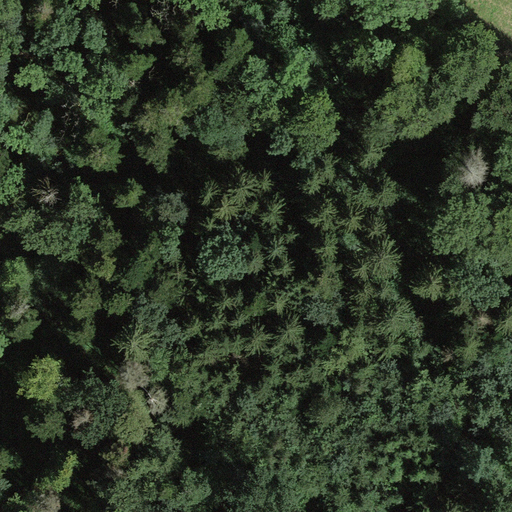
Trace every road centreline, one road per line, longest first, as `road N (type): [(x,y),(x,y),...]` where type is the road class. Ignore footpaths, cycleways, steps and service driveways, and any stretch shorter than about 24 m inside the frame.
road 1 (track): [(0,498),(72,413),(127,297),(134,203),(188,85),(271,0)]
road 2 (track): [(366,0),(440,20),(511,78)]
